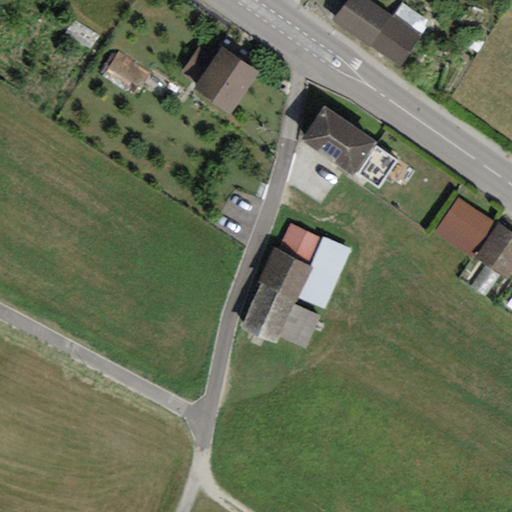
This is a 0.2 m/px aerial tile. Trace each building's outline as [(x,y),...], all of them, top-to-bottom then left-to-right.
[(342,0),(331,17),(369,43),(390,13),(371,0),(342,0)] [(421,35),(390,13),(369,43),(400,64),(421,35)] [(193,83),(230,109),(257,69),(221,44),(213,55),(195,81),(193,83)] [(195,81),(213,55),(199,46),(181,71),(195,81)] [(109,81),(163,101),(171,80),(117,59),(109,81)] [(378,183),(396,158),(373,141),(376,138),(324,100),(299,134),(352,173),(356,167),(378,183)] [(474,254),(495,224),(457,196),(433,231),(471,256),(474,254)] [(277,247),(310,262),(323,234),(289,219),(277,247)] [(474,254),(506,276),(511,266),(511,230),(498,220),(495,224),(474,254)] [(257,279),(260,281),(296,298),(312,264),(310,262),(277,247),(273,246),(257,279)] [(260,281),(240,325),(276,341),(296,298),(260,281)]
